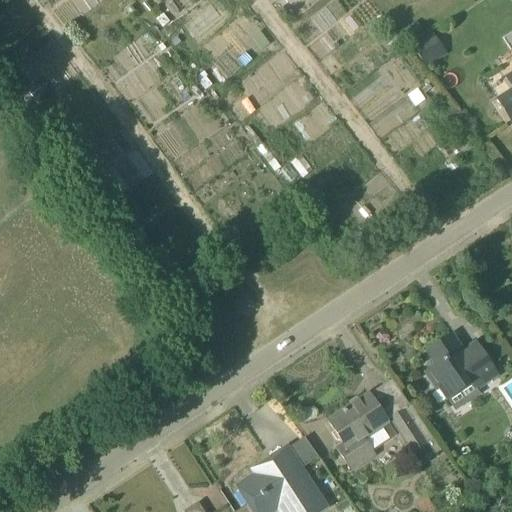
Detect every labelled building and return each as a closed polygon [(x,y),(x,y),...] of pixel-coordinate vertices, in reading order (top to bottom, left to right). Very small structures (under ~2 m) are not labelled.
[(449,55),(436,35),(415,49),(429,69),(449,55)] [(511,71),(504,77),(511,88),(497,99),(511,122),(511,121),(511,71)] [(463,352),(453,338),(427,355),(435,367),(425,373),(437,391),(438,390),(446,401),(471,385),(476,391),(497,377),(475,344),(463,352)] [(372,456),(370,454),(362,441),(387,424),(368,395),(327,422),(341,444),(334,448),(349,471),(373,455),(372,456)] [(417,462),(424,457),(428,455),(420,444),(423,442),(403,411),(390,420),(417,462)] [(297,473),(283,451),(268,461),(270,465),(237,487),(248,505),(236,511),(271,511),(280,506),(284,511),(321,511),(325,509),(300,471),(297,473)] [(202,511),(197,503),(184,511),(202,511)]
